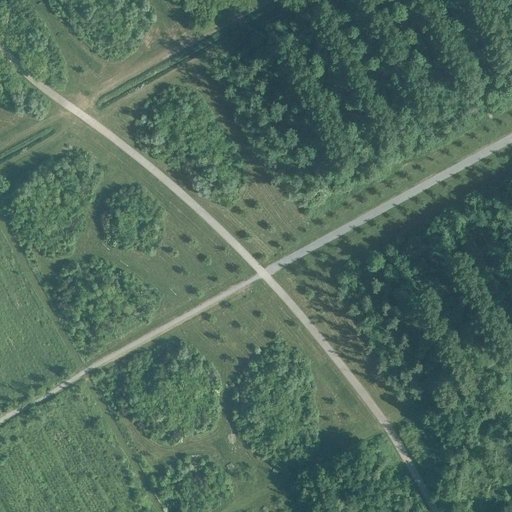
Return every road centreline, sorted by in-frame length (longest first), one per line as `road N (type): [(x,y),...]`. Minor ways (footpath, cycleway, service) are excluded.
road 1 (track): [(309,0),(106,110),(75,111),(54,141),(0,170)]
road 2 (track): [(0,217),(160,511)]
road 3 (track): [(223,511),(511,349)]
